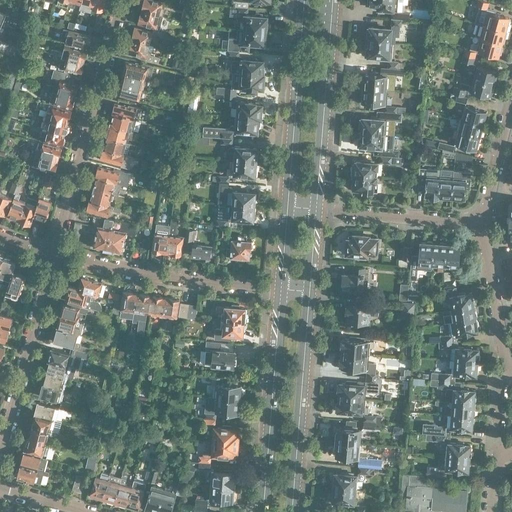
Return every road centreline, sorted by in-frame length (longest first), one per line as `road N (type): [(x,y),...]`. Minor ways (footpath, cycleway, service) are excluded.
road 1 (residential): [(53,253),(121,0)]
road 2 (residential): [(280,289),(53,253)]
road 3 (primary): [(280,289),(263,511)]
road 4 (primary): [(291,511),(308,293)]
road 5 (primary): [(316,208),(332,0)]
road 6 (residential): [(0,454),(53,253)]
road 7 (primary): [(303,0),(287,207)]
road 8 (residential): [(485,225),(316,208)]
road 9 (residential): [(510,369),(485,225)]
